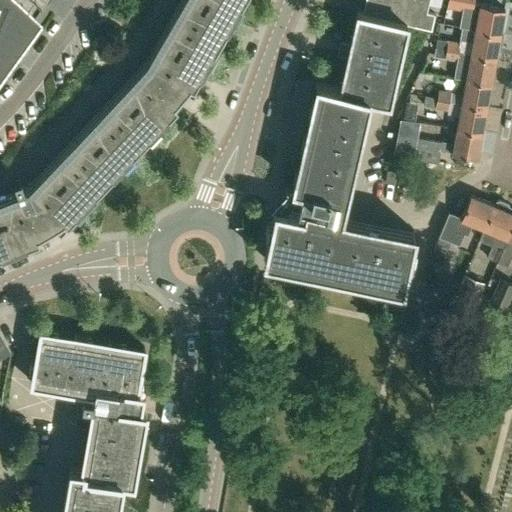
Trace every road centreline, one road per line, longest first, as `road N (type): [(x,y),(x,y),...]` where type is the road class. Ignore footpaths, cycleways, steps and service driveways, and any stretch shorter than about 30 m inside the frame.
road 1 (residential): [(0,179),(53,141),(167,0)]
road 2 (tertiary): [(209,222),(292,0)]
road 3 (tertiary): [(202,511),(218,411),(212,296)]
road 4 (tertiary): [(188,298),(193,343),(170,511)]
road 5 (residential): [(511,158),(436,204),(418,299)]
road 6 (tertiary): [(0,294),(92,264),(157,261)]
road 7 (residential): [(88,0),(0,116)]
